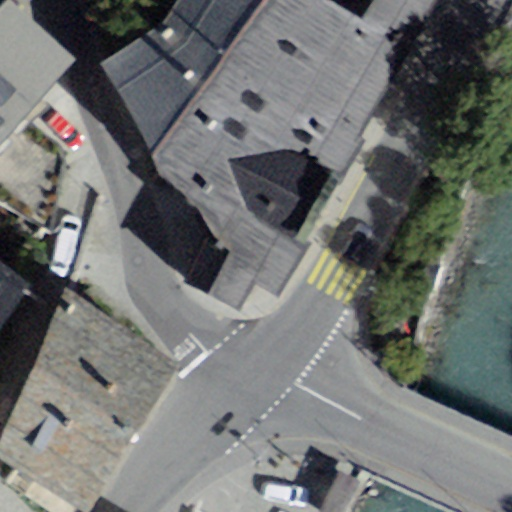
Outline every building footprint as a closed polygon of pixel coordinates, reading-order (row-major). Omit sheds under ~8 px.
[(0,0),(0,144),(24,118),(77,59),(11,0),(0,0)] [(177,0),(165,21),(101,61),(154,155),(263,0),(177,0)] [(263,0),(154,155),(167,178),(198,205),(211,229),(184,281),(240,310),(253,283),(279,297),(321,217),(437,0),(263,0)] [(57,139),(24,118),(0,144),(0,200),(52,232),(68,151),(57,139)] [(0,264),(0,329),(29,285),(0,264)] [(0,452),(26,470),(90,511),(182,364),(70,292),(67,290),(0,439),(0,452)]
